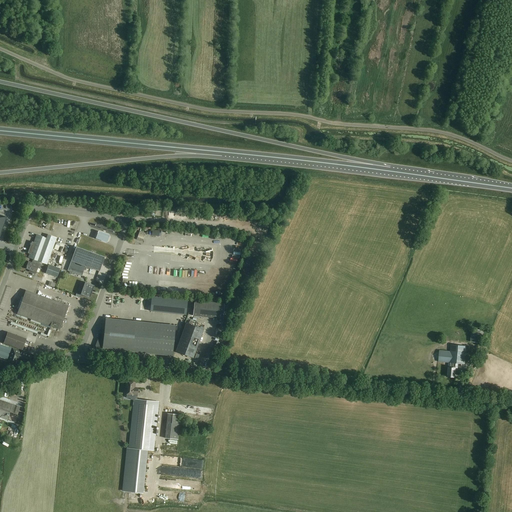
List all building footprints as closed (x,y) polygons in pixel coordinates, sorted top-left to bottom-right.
[(99,230),(96,237),(107,241),(110,234),(99,230)] [(138,237),(137,240),(142,242),(143,239),(145,235),(146,233),(142,232),(140,231),(139,233),(138,237)] [(28,258),(34,260),(47,265),(57,238),(48,235),(46,238),(36,235),(34,243),(32,242),(28,253),(29,254),(28,258)] [(105,257),(76,247),(71,261),(99,272),(105,257)] [(45,271),(47,265),(34,260),(33,264),(28,262),(26,268),(29,269),(29,272),(35,274),(36,272),(38,268),(42,269),(42,270),(45,271)] [(49,266),(46,273),(57,277),(60,270),(61,269),(49,265),(49,266)] [(85,282),(80,295),(90,298),(94,286),(85,282)] [(68,306),(26,290),(17,314),(60,330),(68,306)] [(152,296),(150,311),(186,315),(188,300),(152,296)] [(224,303),(194,301),(193,316),(223,319),(224,303)] [(160,324),(105,319),(102,349),(157,354),(160,324)] [(203,328),(187,322),(176,351),(193,357),(203,328)] [(174,326),(160,324),(157,354),(171,356),(174,326)] [(482,331),(472,330),(470,342),(481,343),(482,331)] [(26,339),(8,332),(4,343),(22,350),(26,339)] [(11,348),(0,344),(0,356),(8,360),(11,348)] [(466,346),(451,345),(450,351),(439,350),(438,361),(450,363),(450,367),(449,367),(448,377),(455,377),(456,368),(455,368),(456,363),(464,364),(466,346)] [(32,356),(13,349),(8,362),(16,365),(18,359),(23,361),(26,362),(30,360),(32,356)] [(126,448),(122,491),(129,492),(138,493),(142,449),(153,451),(155,437),(158,402),(136,400),(137,395),(138,388),(134,388),(135,382),(126,382),(125,387),(127,387),(127,394),(134,394),(133,399),(134,399),(130,435),(129,448),(126,448)] [(20,406),(0,399),(0,417),(15,422),(20,406)] [(180,415),(168,414),(165,438),(178,440),(180,415)]
